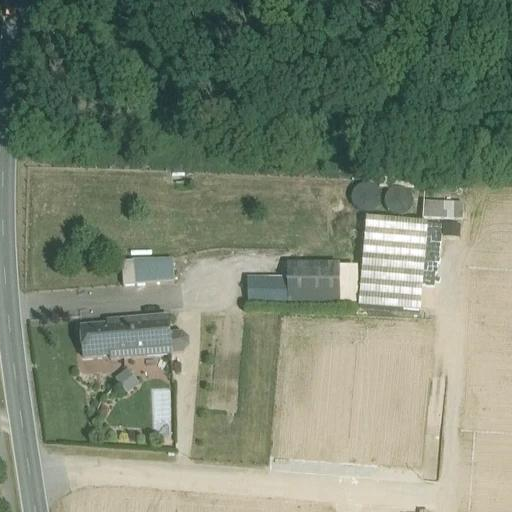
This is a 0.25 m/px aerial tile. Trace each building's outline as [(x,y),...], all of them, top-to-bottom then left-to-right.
[(463,204),(423,203),(422,219),(462,220),(463,204)] [(172,262),(135,263),(136,288),(174,285),(172,262)] [(134,265),(123,266),(125,289),(136,288),(135,263),(134,263),(134,265)] [(327,266),(288,265),(289,286),(289,306),(328,307),(327,266)] [(351,265),(327,266),(328,307),(351,306),(351,265)] [(289,286),(249,286),(250,306),(289,306),(289,286)] [(168,319),(107,324),(107,327),(81,330),(84,361),(110,359),(111,362),(171,358),(171,356),(184,355),(189,349),(188,341),(182,335),(169,336),(168,319)] [(126,375),(117,382),(127,395),(136,388),(126,375)]
